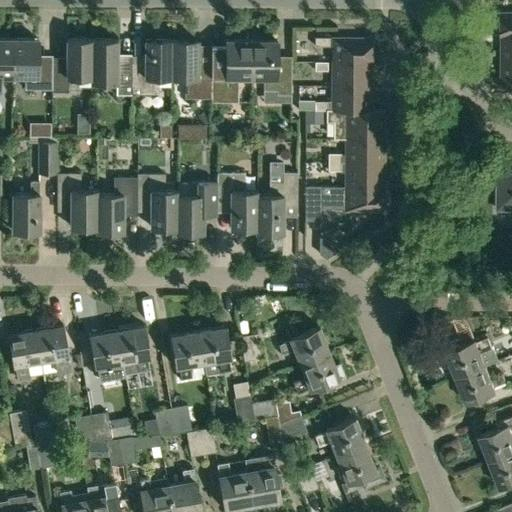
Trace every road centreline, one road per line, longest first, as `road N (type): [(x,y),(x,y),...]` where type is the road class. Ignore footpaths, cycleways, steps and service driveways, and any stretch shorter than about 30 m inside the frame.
road 1 (residential): [(369,310),(354,283),(340,277),(0,272)]
road 2 (residential): [(126,0),(416,1)]
road 3 (residential): [(444,511),(369,310)]
road 4 (residential): [(511,310),(369,310)]
road 5 (residential): [(488,123),(416,1)]
